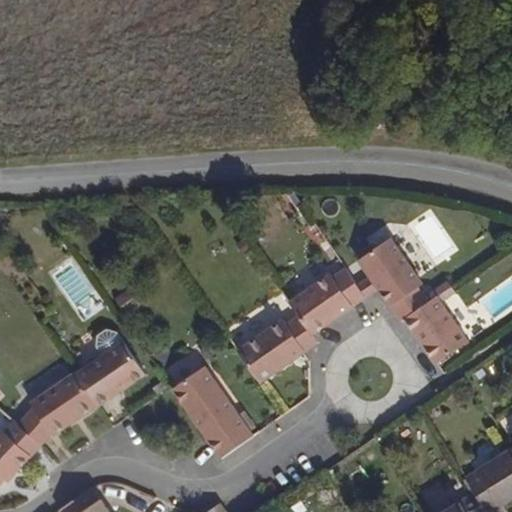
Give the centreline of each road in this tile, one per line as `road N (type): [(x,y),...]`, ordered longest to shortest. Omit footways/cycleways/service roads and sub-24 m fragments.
road 1 (tertiary): [(511,184),(443,167),(358,160),(0,181)]
road 2 (residential): [(38,511),(102,465),(130,464),(205,492),(247,485),(413,366)]
